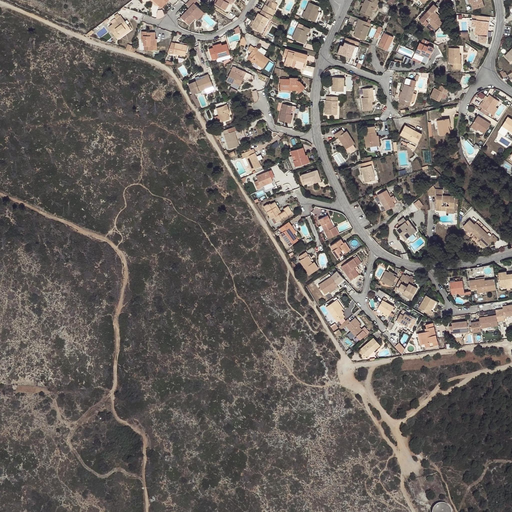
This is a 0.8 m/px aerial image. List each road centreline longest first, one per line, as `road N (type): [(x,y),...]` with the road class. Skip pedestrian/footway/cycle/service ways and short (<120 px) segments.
road 1 (track): [(0,1),(169,69),(347,366),(394,425),(408,465),(401,485),(414,511)]
road 2 (track): [(511,342),(347,366)]
road 3 (track): [(511,364),(448,380),(394,425)]
road 4 (residential): [(148,20),(210,37),(239,19),(251,0)]
